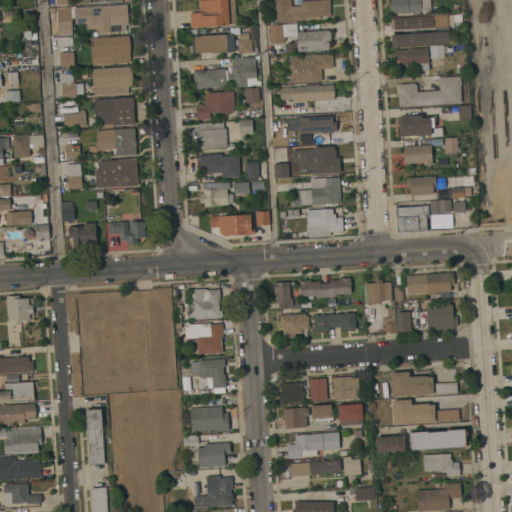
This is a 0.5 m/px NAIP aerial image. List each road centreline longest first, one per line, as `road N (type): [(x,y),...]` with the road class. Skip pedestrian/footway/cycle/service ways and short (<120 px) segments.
road 1 (tertiary): [(511,244),(0,278)]
road 2 (residential): [(176,265),(158,0)]
road 3 (residential): [(492,511),(475,247)]
road 4 (residential): [(378,252),(362,0)]
road 5 (tertiary): [(264,511),(248,262)]
road 6 (residential): [(73,511),(58,274)]
road 7 (residential): [(255,364),(480,346)]
